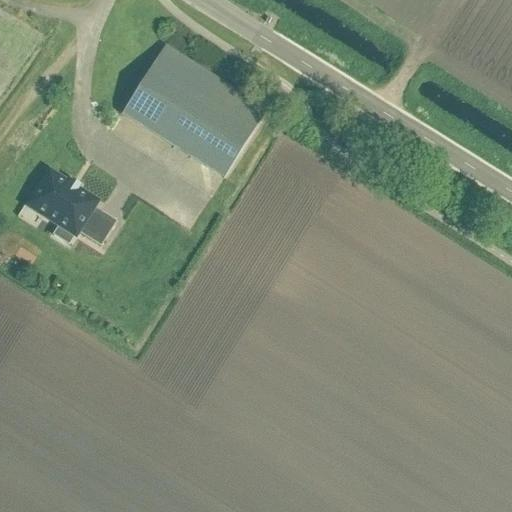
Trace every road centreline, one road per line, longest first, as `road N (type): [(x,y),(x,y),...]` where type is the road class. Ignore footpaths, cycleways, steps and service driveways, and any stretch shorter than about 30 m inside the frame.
road 1 (tertiary): [(207,0),(511,193)]
road 2 (track): [(451,0),(350,161)]
road 3 (track): [(93,19),(0,130)]
